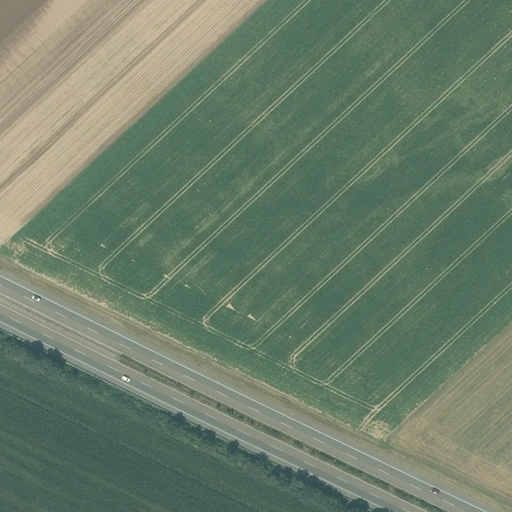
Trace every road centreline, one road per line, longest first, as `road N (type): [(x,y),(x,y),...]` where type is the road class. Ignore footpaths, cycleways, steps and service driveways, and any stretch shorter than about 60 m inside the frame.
road 1 (motorway): [(471,511),(0,278)]
road 2 (motorway): [(0,310),(413,511)]
